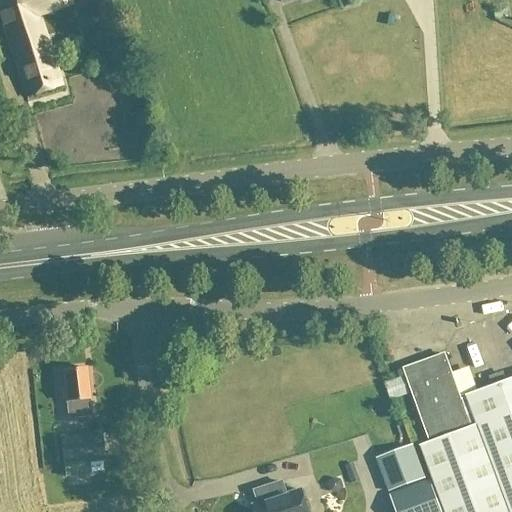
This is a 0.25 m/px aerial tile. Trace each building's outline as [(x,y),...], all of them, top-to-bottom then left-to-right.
[(0,0),(0,28),(23,99),(58,88),(35,17),(68,6),(65,0),(0,0)] [(479,349),(471,355),(484,374),(492,368),(479,349)] [(511,511),(511,379),(463,398),(464,400),(458,402),(441,357),(401,371),(428,444),(418,448),(441,511),(511,511)] [(88,401),(84,370),(60,373),(64,404),(65,404),(67,421),(89,418),(86,401),(88,401)] [(88,476),(86,462),(100,460),(97,434),(57,439),(60,465),(61,465),(63,479),(88,476)] [(387,493),(423,480),(411,447),(374,460),(387,493)] [(333,478),(328,484),(330,491),(338,492),(343,487),(340,479),(333,478)] [(306,511),(299,492),(285,497),(280,483),(253,493),(257,506),(251,508),(252,511),(306,511)] [(393,511),(437,511),(427,484),(388,498),(393,511)]
